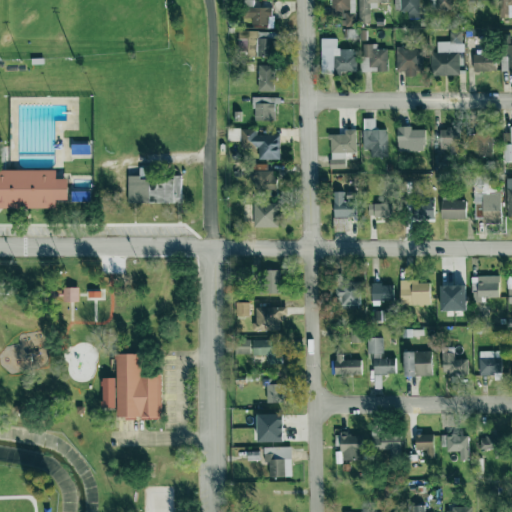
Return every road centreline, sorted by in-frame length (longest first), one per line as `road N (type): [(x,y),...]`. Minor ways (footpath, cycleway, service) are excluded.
road 1 (residential): [(316,511),(304,0)]
road 2 (residential): [(511,248),(0,248)]
road 3 (residential): [(215,511),(211,248)]
road 4 (residential): [(206,0),(211,248)]
road 5 (residential): [(511,100),(307,100)]
road 6 (residential): [(511,404),(314,404)]
